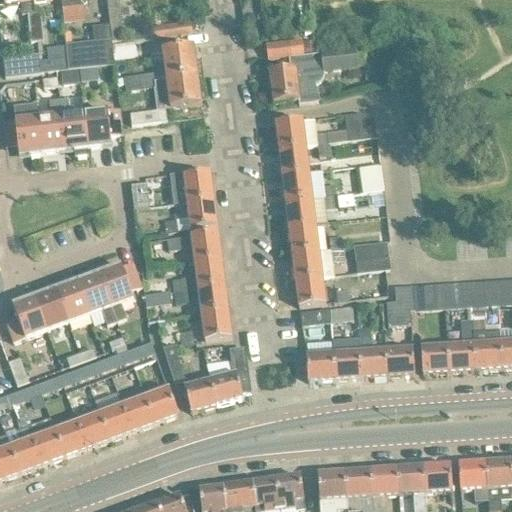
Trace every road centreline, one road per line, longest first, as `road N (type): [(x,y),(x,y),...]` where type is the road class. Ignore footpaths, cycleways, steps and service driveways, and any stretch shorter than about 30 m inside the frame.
road 1 (residential): [(511,268),(413,274),(390,102),(233,118)]
road 2 (residential): [(116,177),(120,239),(14,282),(0,192)]
road 3 (tertiary): [(35,511),(273,432)]
road 4 (tertiary): [(511,406),(273,432)]
road 5 (tertiary): [(273,432),(380,438),(511,430)]
road 6 (residential): [(264,355),(238,161)]
road 7 (residential): [(116,177),(238,161)]
